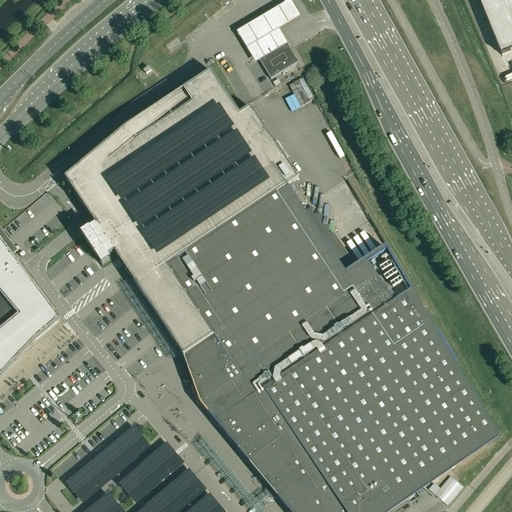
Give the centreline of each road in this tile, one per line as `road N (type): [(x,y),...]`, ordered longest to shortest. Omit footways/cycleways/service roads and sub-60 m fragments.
road 1 (primary): [(327,0),(392,135),(511,345)]
road 2 (primary): [(511,264),(364,0)]
road 3 (secondary): [(0,137),(148,0)]
